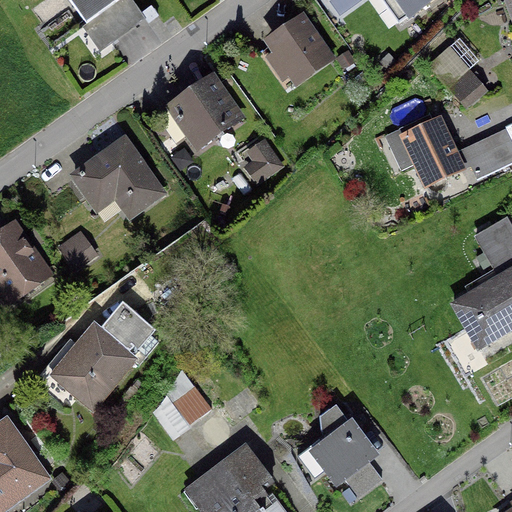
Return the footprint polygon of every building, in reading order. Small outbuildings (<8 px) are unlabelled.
[(109,44),(138,24),(120,0),(65,0),(84,26),(92,21),(109,44)] [(431,0),(378,0),(396,25),(431,0)] [(511,0),(502,0),(511,27),(511,0)] [(327,61),(301,25),(291,32),(287,27),(276,35),(279,40),(269,47),(295,84),(327,61)] [(447,88),(463,109),(484,91),(468,71),(447,88)] [(238,119),(211,81),(168,111),(195,149),(238,119)] [(424,189),(460,172),(437,123),(401,139),(424,189)] [(159,196),(122,144),(72,179),(91,205),(107,193),(114,204),(117,204),(128,218),(159,196)] [(255,184),(277,168),(262,146),(248,155),(255,164),(246,171),(255,184)] [(511,264),(511,240),(502,224),(474,240),(495,274),(511,264)] [(36,263),(10,227),(0,233),(0,280),(15,301),(42,282),(31,267),(36,263)] [(73,272),(88,261),(73,239),(57,250),(73,272)] [(485,344),(511,327),(511,272),(452,308),(470,338),(479,333),(485,344)] [(132,362),(92,329),(41,390),(66,411),(76,399),(91,411),(132,362)] [(187,429),(210,411),(193,389),(170,406),(187,429)] [(365,462),(371,457),(334,408),(319,420),(320,438),(316,441),(321,448),(313,455),(335,484),(341,480),(346,487),(370,469),(365,462)] [(0,511),(1,511),(46,480),(4,423),(0,425),(0,511)] [(245,450),(205,480),(209,485),(190,499),(198,511),(271,511),(263,500),(265,499),(260,492),(271,485),(245,450)]
